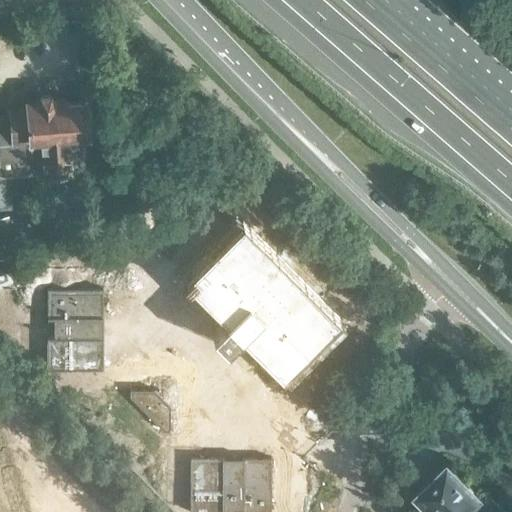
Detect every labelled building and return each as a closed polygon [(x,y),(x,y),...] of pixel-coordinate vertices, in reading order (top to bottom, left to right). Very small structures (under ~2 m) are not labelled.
[(12,117),(0,117),(0,207),(12,207),(11,193),(34,191),(33,173),(73,170),(73,167),(86,166),(84,149),(86,149),(86,136),(88,136),(86,103),(66,104),(66,100),(56,100),(50,94),(41,95),(35,102),(29,102),(29,107),(12,108),(12,117)] [(242,220),(187,277),(227,319),(215,332),(243,360),(254,348),(284,376),(342,315),(242,220)] [(49,276),(48,286),(63,287),(63,276),(49,276)] [(75,276),(75,287),(89,287),(89,276),(75,276)] [(89,276),(89,287),(102,287),(102,276),(89,276)] [(114,276),(114,287),(128,287),(128,276),(114,276)] [(128,276),(128,287),(142,287),(142,276),(128,276)] [(153,277),(153,287),(168,287),(168,277),(153,277)] [(48,316),(48,361),(69,362),(69,360),(69,316),(48,316)] [(89,316),(69,316),(69,360),(88,360),(89,316)] [(89,316),(88,360),(108,361),(108,317),(89,316)] [(108,317),(108,361),(127,361),(128,317),(108,317)] [(128,317),(127,361),(147,361),(147,317),(128,317)] [(147,361),(147,362),(168,362),(168,317),(147,317),(147,361)] [(196,391),(196,412),(198,412),(242,412),(242,391),(196,391)] [(271,392),(271,406),(282,407),(282,392),(271,392)] [(198,412),(197,431),(241,432),(242,412),(198,412)] [(271,418),(271,432),(282,432),(282,418),(271,418)] [(197,431),(197,451),(241,451),(241,432),(197,431)] [(271,432),(271,445),(282,445),(282,432),(271,432)] [(197,451),(197,471),(241,471),(241,451),(197,451)] [(423,478),(411,490),(416,494),(433,511),(460,511),(466,507),(468,505),(471,508),(477,511),(510,511),(498,500),(497,501),(491,495),(490,497),(484,502),(477,495),(480,492),(445,456),(428,473),(423,478)] [(271,457),(271,471),(282,471),(282,457),(271,457)] [(197,471),(197,490),(241,490),(241,471),(197,471)] [(271,471),(271,485),(281,485),(282,471),(271,471)] [(196,490),(196,511),(241,511),(241,490),(197,490),(196,490)] [(271,496),(271,511),(281,511),(281,496),(271,496)]
